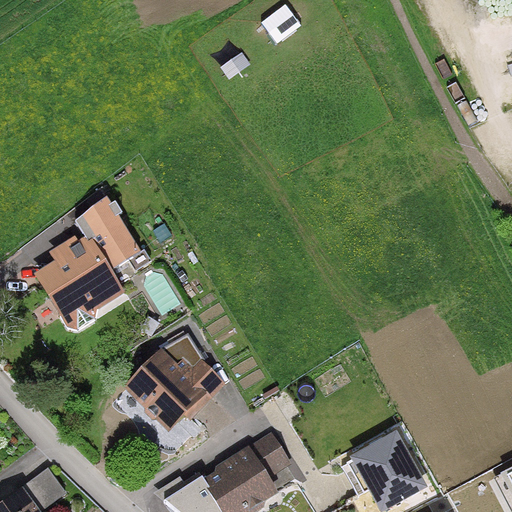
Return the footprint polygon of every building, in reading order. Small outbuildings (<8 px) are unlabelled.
[(108,197),(73,219),(85,237),(96,255),(102,251),(113,269),(142,251),(108,197)] [(75,235),(49,251),(54,260),(33,274),(68,329),(79,329),(96,318),(98,310),(124,291),(113,269),(102,251),(96,255),(85,237),(79,239),(75,235)] [(181,377),(157,355),(126,389),(174,433),(221,381),(198,359),(181,377)] [(382,511),(428,487),(397,430),(349,455),(380,511),(382,511)] [(215,471),(204,478),(225,511),(256,511),(264,507),(266,500),(279,492),(277,489),(295,478),(287,466),(291,463),(271,431),(215,466),(215,471)] [(48,468),(24,485),(42,510),(66,493),(48,468)] [(154,492),(163,500),(202,474),(199,470),(183,481),(180,476),(154,492)] [(225,511),(204,478),(202,474),(163,500),(178,511),(225,511)] [(41,511),(23,487),(0,502),(0,511),(41,511)]
